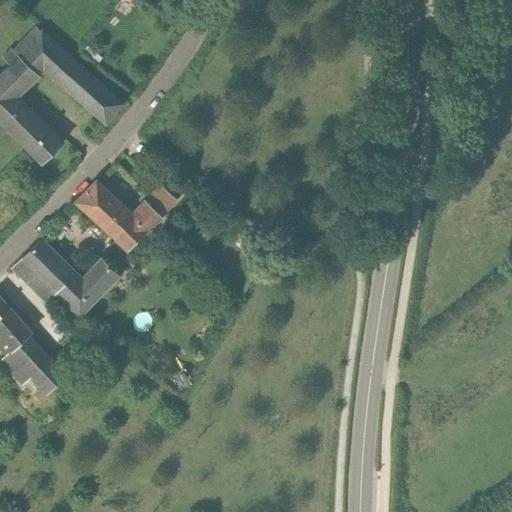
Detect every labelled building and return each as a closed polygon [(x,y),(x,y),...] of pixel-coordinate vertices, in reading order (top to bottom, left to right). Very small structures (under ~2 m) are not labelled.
[(122,102),(41,34),(33,27),(13,48),(11,46),(1,56),(11,66),(0,77),(0,83),(14,97),(47,63),(52,70),(56,78),(106,122),(122,102)] [(0,83),(0,116),(45,161),(61,144),(14,97),(0,83)] [(116,234),(133,217),(96,181),(79,199),(116,234)] [(144,233),(176,200),(162,186),(133,217),(116,234),(130,248),(144,233)] [(55,239),(59,242),(70,230),(65,225),(62,228),(63,229),(55,239)] [(83,280),(66,264),(40,239),(13,266),(46,299),(54,290),(79,314),(118,272),(104,258),(83,280)] [(30,331),(7,308),(0,300),(0,345),(8,354),(2,360),(23,382),(31,375),(48,391),(64,375),(26,334),(30,331)]
